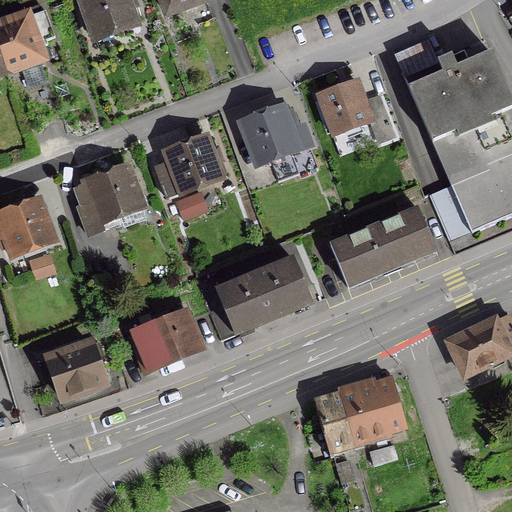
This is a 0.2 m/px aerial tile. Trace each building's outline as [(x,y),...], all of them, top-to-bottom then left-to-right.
[(124,0),(82,0),(78,2),(93,42),(135,27),(124,0)] [(159,0),(165,16),(203,2),(202,0),(159,0)] [(13,23),(0,27),(0,57),(6,73),(37,62),(41,61),(37,50),(45,46),(44,43),(53,40),(43,13),(26,19),(22,9),(10,13),(13,23)] [(511,106),(489,54),(463,66),(457,54),(436,63),(441,75),(408,89),(407,90),(470,235),(470,236),(511,217),(511,106)] [(355,84),(317,98),(332,138),(369,124),(377,144),(392,138),(377,98),(362,103),(355,84)] [(286,122),(281,111),(240,127),(255,167),(307,146),(301,129),(296,130),(292,120),(286,122)] [(204,140),(189,146),(164,155),(168,166),(154,171),(165,200),(179,194),(179,195),(219,180),(218,177),(204,140)] [(140,209),(125,170),(84,185),(85,187),(80,189),(73,191),(80,209),(77,210),(87,238),(113,228),(120,225),(117,217),(140,209)] [(199,215),(192,197),(175,204),(182,222),(199,215)] [(51,242),(37,203),(0,216),(0,228),(11,257),(51,242)] [(416,211),(328,248),(346,290),(434,253),(416,211)] [(36,280),(55,272),(49,256),(29,263),(36,280)] [(309,305),(292,262),(215,294),(233,337),(309,305)] [(146,372),(199,351),(184,314),(169,320),(166,314),(150,321),(148,316),(121,327),(141,374),(146,372)] [(494,325),(493,323),(447,345),(463,378),(511,354),(511,328),(507,318),(494,325)] [(46,361),(60,401),(103,386),(89,346),(78,349),(76,343),(55,350),(53,346),(32,354),(35,365),(46,361)] [(402,427),(390,384),(337,399),(350,446),(389,434),(388,432),(402,427)] [(350,446),(337,399),(313,406),(326,453),(330,451),(350,446)] [(395,461),(391,447),(368,454),(372,468),(395,461)]
